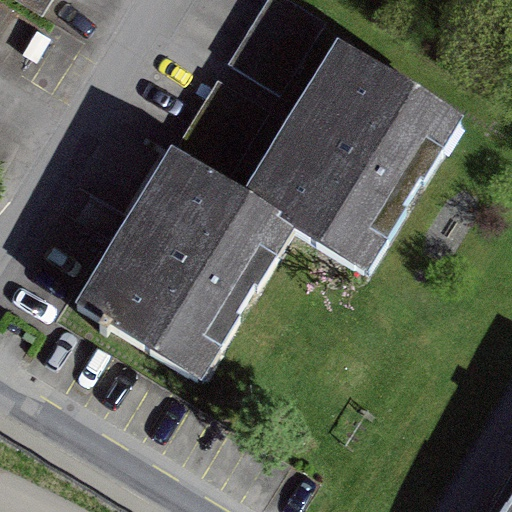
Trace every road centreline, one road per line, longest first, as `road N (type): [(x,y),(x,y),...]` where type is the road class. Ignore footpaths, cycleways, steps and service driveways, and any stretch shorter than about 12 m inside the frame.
road 1 (residential): [(0,259),(167,0)]
road 2 (residential): [(0,389),(205,511)]
